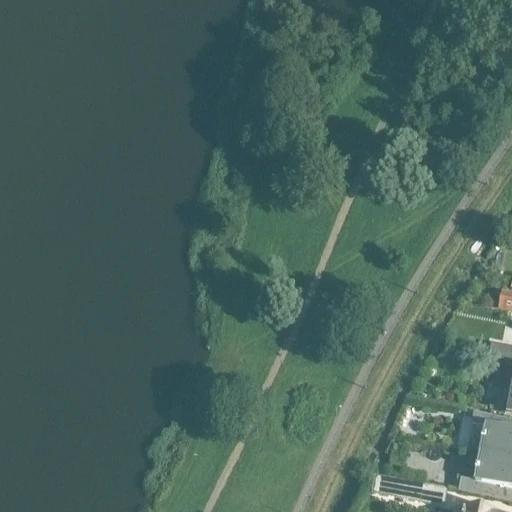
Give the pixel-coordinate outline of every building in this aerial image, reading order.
[(511,295),(501,294),(500,301),(498,311),(511,313),(511,295)] [(489,360),(511,364),(511,349),(492,345),(489,360)] [(511,422),(474,415),(467,454),(511,462),(511,422)] [(511,462),(467,454),(458,494),(511,504),(511,462)] [(370,477),(367,495),(383,498),(386,480),(370,477)] [(444,509),(447,491),(399,482),(396,499),(444,509)]
